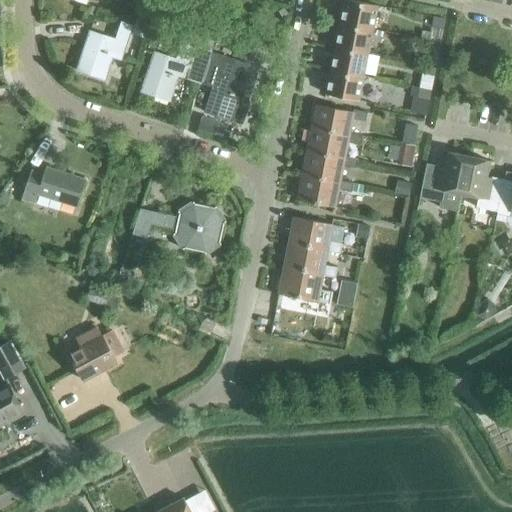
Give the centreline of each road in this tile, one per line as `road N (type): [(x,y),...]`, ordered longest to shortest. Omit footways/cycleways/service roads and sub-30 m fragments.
road 1 (residential): [(0,503),(213,388),(234,343),(271,171)]
road 2 (residential): [(271,171),(64,107),(29,75),(20,0)]
road 3 (residential): [(292,67),(230,39),(194,0)]
